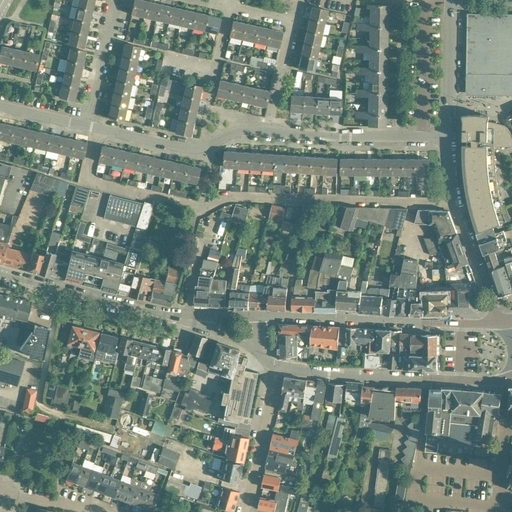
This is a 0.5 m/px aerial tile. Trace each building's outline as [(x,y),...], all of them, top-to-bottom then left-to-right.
[(93,11),(95,0),(78,0),(77,7),(93,11)] [(144,17),(147,2),(140,0),(134,0),(131,15),(144,17)] [(156,20),(160,4),(147,2),(144,17),(156,20)] [(168,23),(172,7),(160,4),(156,20),(168,23)] [(387,17),(387,5),(369,5),(369,16),(387,17)] [(93,11),(77,7),(74,19),(90,23),(93,11)] [(180,26),(184,10),(172,7),(168,23),(180,26)] [(324,23),(327,11),(311,7),(309,19),(324,23)] [(192,28),(196,13),(184,10),(180,26),(192,28)] [(204,31),(208,15),(196,13),(192,28),(204,31)] [(511,14),(506,14),(467,14),(466,75),(468,75),(467,90),(472,95),(511,95),(511,14)] [(217,34),(221,18),(208,15),(204,31),(217,34)] [(387,27),(387,17),(369,16),(369,27),(387,27)] [(87,35),(90,23),(74,19),(71,31),(87,35)] [(322,35),(324,23),(309,19),(306,32),(322,35)] [(242,40),(246,24),(233,21),(230,37),(242,40)] [(254,43),(258,27),(246,24),(242,40),(254,43)] [(266,45),(270,30),(258,27),(254,43),(266,45)] [(387,39),(387,27),(369,27),(369,38),(387,39)] [(278,48),(282,32),(270,30),(266,45),(278,48)] [(84,48),(87,35),(71,31),(68,44),(84,48)] [(319,47),(322,35),(306,32),(303,44),(319,47)] [(387,50),(387,39),(369,38),(369,49),(387,50)] [(138,60),(141,48),(125,44),(122,57),(138,60)] [(316,60),(319,47),(303,44),(300,56),(316,60)] [(0,62),(11,65),(14,49),(2,46),(0,54),(0,62)] [(83,64),(86,51),(70,48),(67,60),(83,64)] [(23,68),(27,52),(14,49),(11,65),(23,68)] [(386,61),(387,50),(369,49),(368,60),(386,61)] [(36,70),(39,54),(27,52),(23,68),(36,70)] [(313,72),(316,60),(300,56),(298,68),(313,72)] [(135,72),(138,60),(122,57),(119,69),(135,72)] [(80,76),(83,64),(67,60),(64,72),(80,76)] [(386,72),(386,61),(368,60),(368,71),(386,72)] [(132,84),(135,72),(119,69),(116,81),(132,84)] [(386,83),(386,72),(368,71),(368,82),(386,83)] [(77,88),(80,76),(64,72),(62,85),(77,88)] [(310,80),(311,75),(297,72),(296,78),(301,79),(301,78),(310,80)] [(173,87),(174,81),(175,80),(163,78),(161,85),(159,91),(165,92),(170,93),(171,86),(173,87)] [(229,99),(233,83),(220,80),(216,96),(229,99)] [(129,96),(132,84),(116,81),(114,93),(129,96)] [(386,94),(386,83),(368,82),(368,93),(386,94)] [(199,100),(202,87),(186,83),(183,96),(199,100)] [(241,102),(245,86),(233,83),(229,99),(241,102)] [(75,101),(77,88),(62,85),(59,97),(75,101)] [(253,105),(257,88),(245,86),(241,102),(253,105)] [(265,107),(269,91),(257,88),(253,105),(265,107)] [(127,109),(129,96),(114,93),(111,105),(127,109)] [(386,105),(386,94),(368,93),(368,97),(368,105),(386,105)] [(303,112),(304,96),(290,95),(289,111),(303,112)] [(197,112),(199,100),(183,96),(181,108),(197,112)] [(315,113),(316,97),(304,96),(303,112),(315,113)] [(327,114),(329,98),(316,97),(315,113),(327,114)] [(340,115),(341,99),(329,98),(327,114),(340,115)] [(124,121),(127,109),(111,105),(108,118),(124,121)] [(386,116),(386,105),(368,105),(368,115),(386,116)] [(194,124),(197,112),(181,108),(178,120),(194,124)] [(385,127),(386,116),(368,115),(367,127),(385,127)] [(497,178),(495,161),(495,146),(511,146),(511,136),(510,133),(505,125),(488,122),(489,117),(487,116),(483,115),(479,115),(476,115),(473,115),(469,115),(466,115),(464,116),(462,116),(463,121),(463,140),(467,141),(467,145),(463,145),(463,146),(462,149),(462,154),(463,159),(463,163),(463,168),(463,172),(464,177),(464,182),(465,189),(466,195),(467,198),(468,202),(469,208),(471,214),(473,220),(474,226),(477,232),(490,228),(511,220),(505,204),(502,205),(499,194),(497,178)] [(191,136),(194,124),(178,120),(175,133),(191,136)] [(0,139),(10,142),(13,126),(1,123),(0,129),(0,139)] [(22,145),(26,129),(13,126),(10,142),(22,145)] [(34,148),(38,131),(26,129),(22,145),(34,148)] [(46,150),(50,134),(38,131),(34,148),(46,150)] [(59,153),(62,137),(50,134),(46,150),(59,153)] [(70,156),(74,140),(62,137),(59,153),(70,156)] [(83,158),(86,142),(74,140),(70,156),(83,158)] [(111,165),(115,149),(102,146),(98,162),(111,165)] [(123,168),(127,152),(115,149),(111,165),(123,168)] [(135,170),(139,155),(127,152),(123,168),(135,170)] [(237,169),(239,152),(225,152),(224,168),(237,169)] [(250,169),(251,153),(239,152),(237,169),(250,169)] [(262,170),(263,154),(251,153),(250,169),(262,170)] [(275,171),(276,155),(263,154),(262,170),(275,171)] [(148,173),(151,157),(139,155),(135,170),(148,173)] [(287,172),(288,156),(276,155),(275,171),(287,172)] [(299,173),(301,157),(288,156),(287,172),(299,173)] [(160,176),(163,160),(151,157),(148,173),(160,176)] [(312,174),(313,157),(301,157),(299,173),(312,174)] [(324,174),(325,158),(313,157),(312,174),(324,174)] [(337,175),(338,159),(325,158),(324,174),(337,175)] [(354,175),(354,159),(341,159),(341,175),(354,175)] [(366,175),(367,159),(354,159),(354,175),(366,175)] [(379,175),(379,159),(367,159),(366,175),(379,175)] [(391,175),(391,159),(379,159),(379,175),(391,175)] [(404,175),(404,159),(391,159),(391,175),(404,175)] [(416,175),(416,159),(404,159),(404,175),(416,175)] [(429,176),(429,159),(416,159),(416,175),(429,176)] [(172,179),(176,163),(163,160),(160,176),(172,179)] [(0,202),(11,165),(0,161),(0,202)] [(184,181),(187,165),(176,163),(172,179),(184,181)] [(196,184),(200,168),(187,165),(184,181),(196,184)] [(59,180),(36,173),(29,190),(53,197),(55,192),(54,192),(59,180)] [(331,197),(342,197),(343,178),(338,178),(338,188),(331,187),(331,197)] [(65,196),(68,183),(59,180),(54,192),(55,192),(65,196)] [(84,209),(90,190),(76,186),(70,205),(84,209)] [(46,201),(39,198),(40,195),(33,192),(27,205),(47,213),(53,199),(48,197),(46,201)] [(113,208),(116,197),(109,195),(106,207),(113,208)] [(119,210),(123,198),(116,197),(113,208),(119,210)] [(126,212),(129,200),(123,198),(119,210),(126,212)] [(133,213),(136,202),(129,200),(126,212),(133,213)] [(140,215),(143,204),(136,202),(133,213),(140,215)] [(146,229),(150,215),(153,205),(153,204),(144,202),(143,204),(140,215),(136,227),(146,229)] [(286,209),(286,208),(272,205),(269,218),(283,222),(286,209)] [(297,229),(305,206),(287,205),(286,208),(286,209),(283,222),(282,225),(297,229)] [(110,220),(113,208),(106,207),(103,218),(110,220)] [(355,225),(358,217),(354,216),(354,207),(343,207),(337,226),(353,231),(355,225)] [(385,225),(390,208),(354,207),(354,216),(358,217),(365,219),(370,221),(385,225)] [(116,222),(119,210),(113,208),(110,220),(116,222)] [(400,236),(407,209),(390,208),(385,225),(398,229),(397,235),(400,236)] [(196,286),(194,306),(209,307),(213,280),(219,261),(225,241),(230,223),(233,215),(232,214),(232,211),(225,209),(224,212),(222,212),(220,217),(216,231),(208,259),(205,259),(202,268),(201,268),(199,286),(196,286)] [(123,223),(126,212),(119,210),(116,222),(123,223)] [(457,233),(452,220),(449,210),(418,210),(414,224),(435,224),(440,239),(457,233)] [(130,225),(133,213),(126,212),(123,223),(130,225)] [(136,227),(140,215),(133,213),(130,225),(136,227)] [(0,264),(2,265),(7,244),(13,226),(14,226),(16,217),(12,216),(10,225),(0,222),(0,264)] [(232,243),(238,225),(230,223),(225,241),(232,243)] [(506,236),(504,231),(496,234),(494,228),(477,234),(481,244),(506,236)] [(53,261),(61,234),(52,232),(46,250),(39,274),(48,277),(53,261)] [(468,263),(457,233),(440,239),(438,239),(443,250),(448,264),(445,265),(447,275),(459,275),(468,272),(464,264),(468,263)] [(150,253),(153,239),(144,236),(141,250),(150,253)] [(499,261),(495,251),(499,250),(500,247),(499,243),(507,241),(506,236),(481,244),(490,270),(506,265),(511,280),(511,279),(511,278),(505,259),(499,261)] [(443,250),(438,239),(424,238),(431,255),(443,250)] [(27,271),(33,249),(29,247),(28,252),(9,248),(9,245),(7,244),(2,265),(27,271)] [(53,261),(48,277),(64,281),(64,279),(63,279),(67,265),(71,251),(64,249),(65,246),(58,244),(53,261)] [(39,274),(46,250),(34,247),(34,249),(33,249),(27,271),(39,274)] [(134,274),(136,268),(141,250),(129,247),(128,253),(123,265),(121,274),(116,293),(128,296),(134,274)] [(63,279),(64,279),(80,283),(80,284),(99,288),(99,289),(100,289),(100,288),(115,292),(115,293),(116,293),(121,274),(123,265),(123,264),(71,250),(71,251),(67,265),(63,279)] [(337,308),(338,290),(340,280),(335,279),(337,273),(341,265),(341,264),(344,256),(344,255),(326,253),(325,257),(325,258),(320,271),(317,291),(316,312),(336,312),(337,308)] [(249,309),(250,292),(251,286),(252,285),(237,284),(240,268),(242,256),(237,254),(232,267),(228,288),(232,288),(230,309),(249,309)] [(316,312),(317,291),(320,271),(325,258),(316,255),(312,269),(311,269),(308,287),(302,287),(302,280),(297,280),(294,289),(294,296),(292,296),(292,311),(316,312)] [(348,309),(350,281),(351,276),(352,277),(354,267),(353,267),(355,258),(344,256),(341,264),(341,265),(337,273),(335,279),(340,280),(338,290),(337,308),(348,309)] [(417,289),(417,266),(418,260),(404,258),(401,275),(401,280),(404,281),(403,287),(406,287),(405,289),(411,290),(409,302),(410,302),(412,302),(417,302),(417,294),(417,289)] [(263,301),(264,293),(269,275),(272,261),(265,262),(259,285),(252,286),(251,286),(250,292),(249,309),(259,310),(260,301),(263,301)] [(367,281),(372,266),(367,265),(367,268),(366,268),(363,281),(367,281)] [(511,286),(510,280),(511,280),(506,265),(490,270),(496,288),(498,294),(498,295),(499,295),(501,296),(507,294),(507,295),(507,294),(511,292),(511,286)] [(170,306),(178,269),(168,266),(165,281),(154,279),(151,290),(149,301),(170,306)] [(477,312),(476,289),(476,283),(472,283),(468,272),(459,275),(447,275),(448,291),(449,291),(449,313),(477,312)] [(151,290),(154,279),(134,274),(128,296),(144,300),(146,289),(151,290)] [(401,275),(392,274),(390,285),(395,286),(399,286),(403,287),(404,281),(401,280),(401,275)] [(267,310),(270,293),(273,293),(274,287),(274,279),(276,277),(269,275),(264,293),(263,301),(260,301),(259,310),(267,310)] [(360,310),(361,291),(355,291),(356,278),(352,277),(351,276),(350,281),(348,309),(360,310)] [(287,301),(288,288),(288,279),(276,277),(274,279),(274,287),(273,293),(270,293),(267,310),(286,311),(287,301)] [(225,308),(227,281),(213,280),(209,307),(225,308)] [(360,310),(359,313),(385,314),(388,298),(390,289),(370,288),(369,290),(368,296),(366,295),(368,281),(367,281),(363,281),(362,287),(361,291),(360,310)] [(396,315),(399,290),(399,286),(395,286),(395,290),(394,290),(393,297),(394,297),(393,299),(388,298),(385,314),(396,315)] [(409,307),(410,302),(409,302),(411,290),(405,289),(405,290),(399,290),(396,315),(409,315),(410,307),(409,307)] [(434,294),(425,294),(425,315),(437,314),(440,314),(442,317),(446,317),(449,314),(449,313),(449,291),(448,291),(434,291),(434,294)] [(0,294),(0,317),(6,319),(16,321),(17,319),(20,319),(27,321),(31,302),(10,297),(0,294)] [(412,302),(411,315),(422,315),(425,315),(425,294),(417,294),(417,302),(412,302)] [(24,342),(19,348),(21,350),(23,351),(25,351),(27,352),(29,353),(29,355),(28,356),(43,359),(49,328),(34,325),(33,332),(32,332),(31,332),(29,335),(25,334),(24,342)] [(311,341),(312,326),(279,325),(279,335),(297,335),(298,341),(307,340),(311,341)] [(79,350),(85,329),(83,329),(82,327),(79,326),(78,327),(72,326),(66,347),(79,350)] [(338,346),(340,328),(312,326),(311,341),(307,340),(307,347),(310,348),(312,348),(312,346),(321,347),(338,350),(338,346)] [(338,351),(337,356),(345,357),(345,352),(346,349),(356,349),(357,344),(356,344),(357,329),(346,328),(346,347),(343,346),(338,346),(338,350),(338,351)] [(346,347),(346,328),(340,328),(338,346),(343,346),(346,347)] [(92,355),(98,332),(91,331),(90,329),(88,329),(86,329),(85,329),(79,350),(78,356),(92,360),(93,355),(92,355)] [(375,342),(376,330),(357,329),(356,344),(357,344),(361,345),(361,350),(366,350),(366,345),(366,342),(375,343),(375,342)] [(390,353),(391,331),(377,330),(377,342),(376,352),(380,352),(390,353)] [(112,358),(118,337),(115,337),(114,335),(112,335),(110,336),(100,333),(98,343),(94,358),(103,361),(104,356),(112,358)] [(411,350),(411,334),(400,334),(400,345),(401,345),(401,352),(407,352),(407,350),(411,350)] [(437,355),(437,335),(411,334),(411,350),(411,352),(422,352),(422,356),(437,355)] [(208,359),(213,342),(207,340),(207,339),(195,335),(189,352),(188,352),(187,356),(186,357),(189,366),(193,367),(197,355),(208,359)] [(294,361),(297,361),(297,344),(296,344),(296,341),(298,341),(297,335),(279,335),(277,335),(278,359),(293,357),(294,361)] [(126,361),(131,340),(131,339),(121,337),(117,352),(123,353),(121,360),(126,361)] [(137,357),(140,342),(139,341),(136,340),(135,341),(131,340),(126,361),(124,369),(133,372),(137,357)] [(142,375),(150,345),(146,344),(145,343),(143,342),(141,343),(140,342),(137,357),(142,358),(140,365),(141,365),(139,374),(142,375)] [(232,378),(235,367),(237,368),(239,362),(235,361),(236,356),(237,354),(238,351),(239,350),(216,342),(209,365),(198,362),(196,368),(207,372),(207,371),(220,376),(220,374),(232,378)] [(379,369),(380,352),(376,352),(377,342),(375,342),(375,343),(366,342),(366,345),(366,350),(365,368),(379,369)] [(154,368),(156,362),(160,347),(159,347),(159,346),(156,345),(154,346),(150,345),(142,375),(143,375),(144,372),(146,372),(147,367),(154,368)] [(164,371),(170,349),(160,347),(156,362),(161,363),(160,370),(164,371)] [(302,361),(308,362),(310,348),(307,347),(305,347),(304,352),(303,351),(302,361)] [(189,366),(186,357),(187,356),(181,354),(181,353),(180,353),(180,352),(173,350),(172,351),(171,351),(162,388),(179,392),(189,366)] [(0,386),(4,388),(5,383),(17,386),(24,362),(0,354),(0,386)] [(63,367),(65,356),(58,354),(56,365),(63,367)] [(247,423),(257,373),(257,372),(243,369),(247,357),(237,354),(235,361),(239,362),(237,368),(235,367),(232,378),(220,374),(220,376),(218,383),(229,385),(228,392),(223,391),(220,403),(225,404),(223,418),(218,417),(217,422),(236,428),(238,421),(247,423)] [(437,371),(437,355),(422,356),(398,354),(398,355),(397,363),(404,363),(404,370),(437,371)] [(397,363),(398,355),(390,355),(389,364),(388,369),(397,369),(397,363)] [(293,401),(296,379),(285,377),(282,394),(279,410),(287,412),(289,401),(293,401)] [(305,403),(308,381),(296,379),(293,401),(293,403),(298,404),(298,409),(303,410),(304,403),(305,403)] [(322,410),(327,383),(327,380),(318,379),(317,382),(316,395),(315,397),(314,405),(312,416),(312,417),(320,419),(322,410)] [(149,390),(151,383),(144,381),(142,389),(149,390)] [(316,395),(317,382),(308,381),(305,403),(314,405),(315,397),(316,395)] [(347,382),(346,399),(347,399),(362,400),(363,386),(364,383),(347,382)] [(49,399),(59,401),(62,385),(53,383),(49,399)] [(159,393),(161,387),(161,385),(152,383),(151,383),(149,390),(159,393)] [(342,402),(344,385),(329,383),(325,405),(335,407),(336,402),(342,402)] [(362,400),(361,406),(362,406),(362,405),(366,405),(366,407),(364,407),(363,418),(369,418),(369,416),(371,405),(374,388),(375,387),(363,386),(362,400)] [(185,392),(181,404),(186,406),(185,410),(192,412),(193,409),(207,413),(213,398),(199,393),(200,391),(191,387),(189,393),(185,392)] [(371,405),(369,416),(394,419),(395,419),(396,401),(396,391),(389,390),(388,387),(382,388),(383,389),(374,388),(371,405)] [(421,411),(422,389),(402,388),(401,410),(421,411)] [(477,439),(480,415),(481,415),(481,412),(483,393),(453,390),(443,389),(431,389),(429,411),(428,411),(424,452),(437,454),(439,437),(476,441),(477,439)] [(143,392),(137,415),(146,417),(152,394),(143,392)] [(499,415),(501,395),(483,393),(481,412),(481,415),(480,415),(477,439),(494,442),(499,415)] [(117,419),(122,399),(117,397),(107,395),(102,415),(117,419)] [(24,403),(23,410),(34,411),(35,404),(24,403)] [(82,412),(82,403),(74,403),(73,411),(82,412)] [(178,419),(182,409),(174,406),(171,416),(178,419)] [(36,413),(35,418),(34,419),(48,423),(50,417),(36,413)] [(311,421),(312,417),(312,416),(304,414),(303,422),(311,423),(312,421),(311,421)] [(334,432),(338,417),(338,416),(330,414),(326,430),(334,432)] [(336,462),(343,435),(341,434),(345,419),(340,417),(338,417),(334,432),(328,456),(327,460),(336,462)] [(75,424),(74,424),(65,421),(63,427),(73,430),(75,424)] [(238,421),(236,428),(249,430),(251,424),(247,423),(238,421)] [(163,435),(167,426),(155,422),(151,432),(163,436),(163,435)] [(418,440),(420,423),(412,422),(407,426),(408,426),(410,430),(418,440)] [(111,434),(76,424),(74,432),(109,442),(111,434)] [(170,437),(173,428),(167,426),(163,435),(170,437)] [(245,450),(249,430),(236,428),(235,427),(233,434),(231,434),(230,440),(204,435),(203,438),(209,440),(208,441),(221,444),(245,450)] [(418,440),(410,430),(406,434),(409,439),(416,449),(418,440)] [(294,456),(300,436),(293,434),(292,438),(274,434),(270,450),(294,456)] [(114,435),(110,445),(117,447),(120,437),(114,435)] [(89,446),(90,443),(80,439),(77,447),(87,451),(89,446)] [(416,449),(409,439),(404,442),(407,447),(414,457),(416,449)] [(242,462),(245,450),(221,444),(208,441),(207,447),(212,448),(212,449),(227,452),(226,459),(242,462)] [(174,469),(179,454),(162,447),(157,462),(174,469)] [(414,457),(407,447),(402,451),(406,455),(413,465),(414,457)] [(294,456),(270,450),(266,468),(286,473),(288,461),(293,462),(294,456)] [(413,465),(406,455),(401,459),(404,463),(411,472),(413,465)] [(85,486),(91,470),(93,463),(83,459),(81,466),(75,483),(85,486)] [(238,472),(240,473),(242,464),(221,460),(219,471),(213,469),(212,477),(220,478),(220,479),(236,482),(238,472)] [(145,471),(148,464),(138,461),(136,467),(145,471)] [(75,483),(81,466),(71,463),(65,479),(75,483)] [(411,472),(404,463),(399,467),(409,480),(411,472)] [(156,471),(157,468),(148,464),(145,471),(155,475),(156,471)] [(265,475),(264,475),(262,487),(277,490),(289,494),(298,497),(300,489),(279,485),(281,478),(281,479),(282,473),(266,469),(265,475)] [(94,490),(100,473),(91,470),(85,486),(94,490)] [(330,480),(332,472),(324,470),(322,478),(330,480)] [(104,493),(110,477),(100,473),(94,490),(104,493)] [(113,497),(119,480),(110,477),(104,493),(113,497)] [(132,504),(141,482),(131,478),(129,484),(123,501),(132,504)] [(164,490),(185,497),(185,495),(186,495),(197,499),(202,487),(191,483),(189,486),(169,478),(164,490)] [(123,501),(129,484),(119,480),(113,497),(123,501)] [(208,493),(211,484),(205,481),(202,490),(208,493)] [(142,508),(148,491),(150,485),(141,482),(132,504),(142,508)] [(236,502),(239,492),(221,486),(217,498),(223,500),(224,498),(236,502)] [(284,511),(289,494),(277,490),(275,500),(260,497),(258,505),(259,505),(258,509),(271,511),(284,511)] [(152,511),(158,495),(148,491),(142,508),(152,511)] [(306,511),(309,503),(309,504),(311,495),(303,493),(301,501),(300,501),(297,511),(306,511)] [(185,497),(184,499),(196,503),(197,499),(186,495),(185,497)] [(180,505),(183,498),(177,496),(175,503),(180,505)] [(233,511),(236,502),(224,498),(223,500),(217,498),(214,506),(233,511)]
